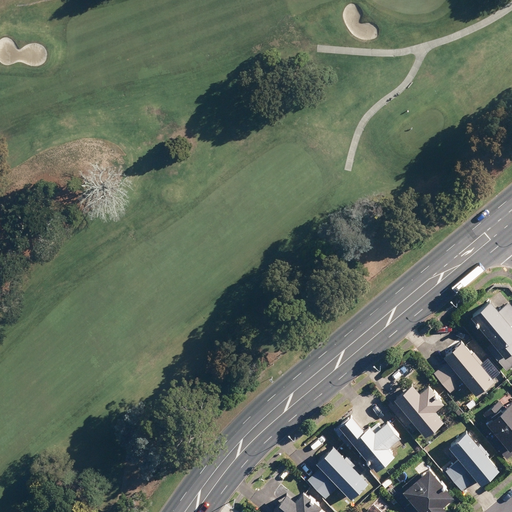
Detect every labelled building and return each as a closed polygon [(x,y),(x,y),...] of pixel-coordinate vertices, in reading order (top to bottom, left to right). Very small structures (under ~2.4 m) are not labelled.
[(511,345),(511,307),(504,297),(475,321),(502,354),(511,345)] [(496,366),(471,332),(440,354),(466,388),(496,366)] [(448,411),(422,377),(392,400),(418,434),(448,411)] [(511,444),(511,394),(506,388),(480,416),(511,445),(511,444)] [(392,435),(361,407),(335,435),(367,463),(392,435)] [(499,465),(468,426),(450,440),(460,452),(446,463),(464,485),(476,476),(480,480),(499,465)] [(367,467),(336,438),(311,466),(342,495),(367,467)] [(438,511),(459,495),(432,463),(403,486),(423,511),(438,511)] [(400,488),(391,476),(384,482),(393,494),(400,488)] [(329,511),(333,508),(302,480),(277,508),(281,511),(329,511)] [(390,511),(375,498),(362,511),(390,511)]
